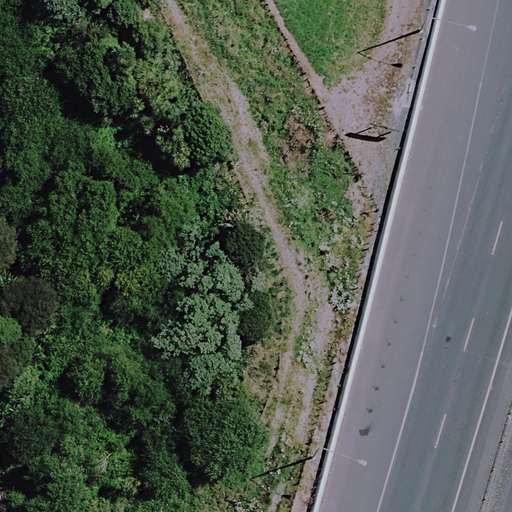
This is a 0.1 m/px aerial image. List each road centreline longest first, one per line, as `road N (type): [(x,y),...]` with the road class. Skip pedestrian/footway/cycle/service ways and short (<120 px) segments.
road 1 (motorway): [(455,373),(511,61)]
road 2 (motorway): [(455,373),(511,174)]
road 3 (motorway): [(413,511),(455,373)]
